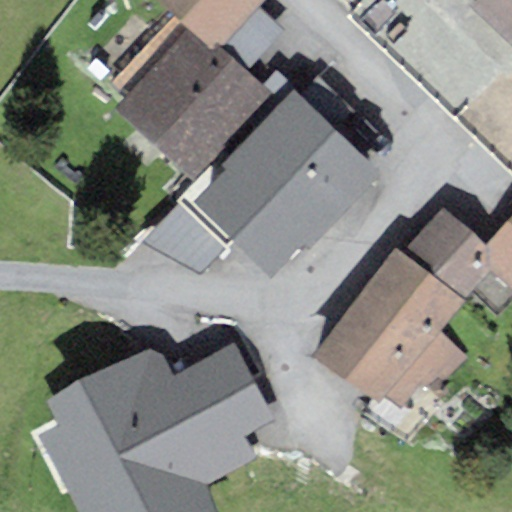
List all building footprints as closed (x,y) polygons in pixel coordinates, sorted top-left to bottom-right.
[(187,28),(214,52),(220,45),(256,5),(260,0),(156,0),(174,16),(187,28)] [(511,0),(474,0),(468,7),(511,47),(511,0)] [(283,29),(256,5),(220,45),(246,69),(283,29)] [(193,183),(275,97),(246,69),(220,45),(214,52),(187,28),(174,16),(111,83),(124,95),(113,107),(193,183)] [(382,178),(293,89),(182,196),(230,243),(267,279),(300,245),(308,252),(382,178)] [(201,273),(230,243),(182,196),(141,241),(201,273)] [(441,208),(405,253),(462,299),(491,264),(499,254),(487,245),(441,208)] [(511,217),(487,245),(499,254),(491,264),(511,280),(511,217)] [(467,355),(438,333),(462,299),(405,253),(396,247),(311,357),(378,409),(386,399),(399,409),(420,382),(436,394),(467,355)] [(151,350),(48,400),(58,425),(37,435),(78,511),(218,511),(203,484),(254,456),(242,435),(271,418),(232,343),(172,375),(162,356),(151,350)]
